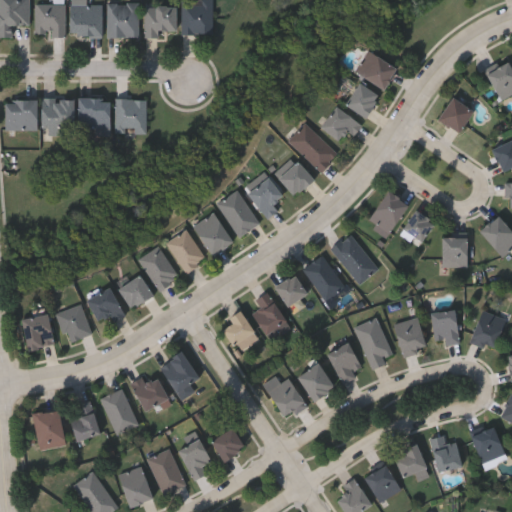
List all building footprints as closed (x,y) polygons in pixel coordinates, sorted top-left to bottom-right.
[(0,36),(0,0),(31,0),(31,24),(12,24),(12,36),(0,36)] [(213,0),(213,33),(182,33),(182,0),(213,0)] [(103,2),(103,35),(71,36),(71,2),(103,2)] [(108,37),(108,2),(139,2),(139,37),(108,37)] [(36,4),(67,4),(67,35),(36,35),(36,4)] [(176,30),(159,30),(159,37),(145,37),(145,6),(176,6),(176,30)] [(354,68),(367,48),(396,66),(383,87),(354,68)] [(511,91),(503,98),(486,73),(506,59),(511,67),(511,91)] [(378,93),(364,114),(345,101),(359,80),(378,93)] [(437,116),(453,94),(473,108),(458,130),(437,116)] [(110,97),(110,128),(79,128),(79,97),(110,97)] [(74,98),(74,134),(43,134),(43,98),(74,98)] [(146,132),(116,132),(116,98),(146,98),(146,132)] [(6,129),(6,99),(37,99),(37,129),(6,129)] [(319,123),(337,103),(361,124),(353,133),(346,127),(337,138),(319,123)] [(337,152),(320,170),(288,138),(305,120),(337,152)] [(492,146),(511,137),(511,164),(502,169),(492,146)] [(312,175),(294,194),(277,177),(296,159),(312,175)] [(281,195),(274,200),(278,208),(264,216),(247,188),(269,175),(281,195)] [(259,221),(238,235),(216,201),(237,188),(259,221)] [(409,203),(387,234),(366,220),(389,189),(409,203)] [(421,240),(402,225),(417,207),(435,222),(421,240)] [(232,238),(212,252),(192,225),(212,211),(232,238)] [(511,248),(500,256),(481,226),(501,213),(511,230),(511,248)] [(165,241),(185,227),(206,257),(187,271),(165,241)] [(378,269),(358,283),(332,246),(351,231),(378,269)] [(442,266),(442,235),(467,235),(467,266),(442,266)] [(160,288),(138,257),(158,244),(179,274),(160,288)] [(303,265),(324,252),(345,287),(325,300),(303,265)] [(274,285),(293,271),(307,291),(288,304),(274,285)] [(118,287),(139,272),(153,293),(131,307),(118,287)] [(97,318),(86,298),(110,285),(125,313),(114,320),(110,311),(97,318)] [(287,318),(267,333),(251,311),(260,304),(255,298),(266,290),(287,318)] [(92,332),(68,341),(56,311),(80,302),(92,332)] [(444,343),(444,339),(435,340),(431,310),(455,307),(459,341),(444,343)] [(232,321),(228,316),(240,308),(254,329),(233,343),(222,327),(232,321)] [(504,316),(495,347),(471,340),(480,308),(504,316)] [(19,318),(46,311),(54,342),(28,349),(19,318)] [(393,355),(370,365),(354,324),(377,315),(393,355)] [(403,353),(393,322),(417,315),(426,346),(403,353)] [(353,369),(356,374),(343,382),(326,351),(348,339),(361,365),(353,369)] [(195,388),(182,397),(160,364),(182,349),(199,376),(190,382),(195,388)] [(297,371),(319,360),(333,387),(311,398),(297,371)] [(285,416),(263,382),(276,374),(280,380),(288,375),(306,403),(285,416)] [(168,399),(143,408),(132,379),(143,375),(145,380),(159,375),(168,399)] [(139,422),(117,432),(101,396),(123,386),(139,422)] [(511,393),(511,419),(499,413),(510,392),(511,393)] [(79,411),(76,402),(91,398),(101,432),(76,439),(69,414),(79,411)] [(64,444),(37,446),(34,411),(60,408),(64,444)] [(471,434),(493,424),(505,452),(483,462),(471,434)] [(244,445),(223,459),(210,439),(232,425),(244,445)] [(435,468),(432,435),(445,434),(446,439),(458,438),(461,466),(435,468)] [(207,473),(192,479),(179,446),(201,437),(210,460),(203,463),(207,473)] [(405,453),(402,447),(416,441),(426,465),(402,475),(395,457),(405,453)] [(148,456),(170,447),(186,484),(163,494),(148,456)] [(400,490),(378,500),(365,474),(387,463),(400,490)] [(152,497),(129,505),(118,473),(141,464),(152,497)] [(111,511),(92,511),(73,483),(93,469),(119,507),(111,511)] [(348,488),(344,483),(353,477),(371,500),(356,511),(346,511),(335,498),(348,488)]
